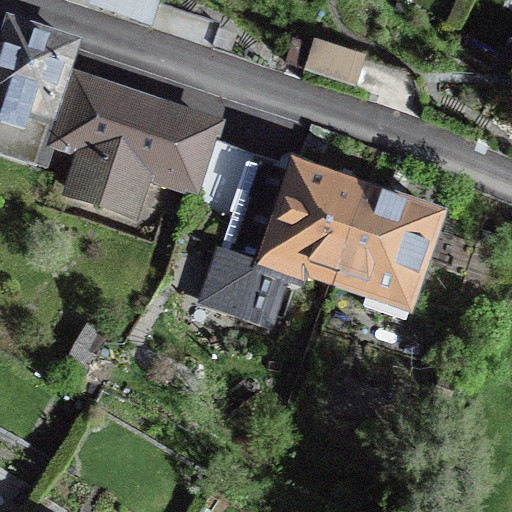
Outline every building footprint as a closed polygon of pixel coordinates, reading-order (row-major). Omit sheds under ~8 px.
[(159,1),(157,0),(137,0),(131,21),(150,27),(159,1)] [(10,25),(0,53),(0,153),(36,166),(76,47),(10,25)] [(366,63),(315,45),(306,71),(357,88),(366,63)] [(216,130),(77,84),(56,146),(82,154),(72,184),(81,198),(117,210),(136,200),(145,175),(195,192),(216,130)] [(336,284),(367,194),(294,169),(291,178),(251,164),(209,285),(220,311),(269,328),(286,279),(301,284),(304,274),(336,284)] [(367,194),(336,284),(367,296),(364,306),(406,321),(425,264),(437,230),(441,219),(367,194)] [(511,265),(511,242),(479,231),(476,243),(437,230),(425,264),(464,276),(459,292),(490,302),(511,265)] [(67,363),(84,373),(103,342),(86,332),(67,363)] [(90,378),(100,383),(116,353),(106,347),(90,378)] [(435,398),(447,403),(453,389),(441,383),(435,398)]
